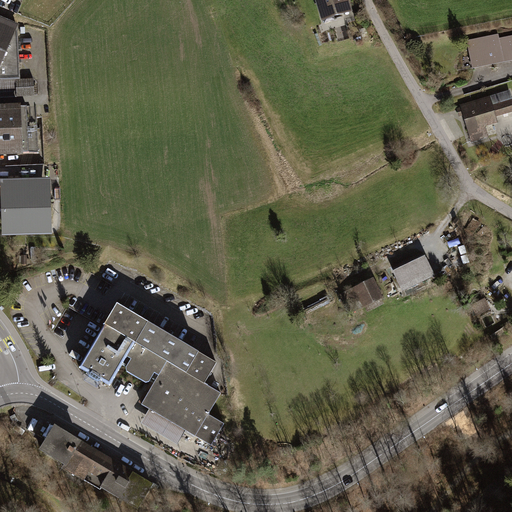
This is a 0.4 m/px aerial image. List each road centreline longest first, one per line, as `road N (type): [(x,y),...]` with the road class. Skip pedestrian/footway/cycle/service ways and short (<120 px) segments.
road 1 (secondary): [(511,363),(348,477),(280,504),(211,493),(55,404),(19,393)]
road 2 (residential): [(368,0),(461,172),(511,213)]
